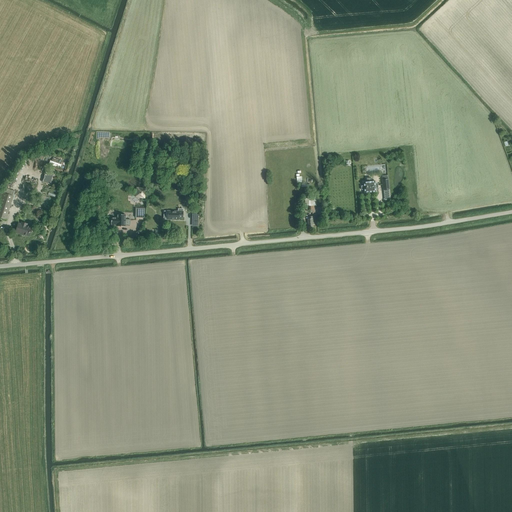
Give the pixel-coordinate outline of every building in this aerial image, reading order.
[(43,182),(51,184),(54,174),(46,172),(43,182)] [(363,186),(361,186),(361,190),(364,190),(364,193),(368,193),(368,194),(372,194),(372,192),(376,192),(376,189),(378,188),(378,184),(375,185),(375,181),(371,181),(371,178),(366,178),(367,182),(363,182),(363,186)] [(135,196),(146,198),(147,189),(137,187),(135,196)] [(0,197),(0,217),(6,219),(13,196),(1,193),(0,197)] [(49,206),(51,197),(44,196),(42,204),(49,206)] [(317,197),(305,197),(305,206),(309,206),(309,213),(315,212),(314,206),(317,206),(317,197)] [(144,208),(135,208),(135,217),(144,217),(144,208)] [(167,211),(167,219),(178,220),(178,218),(183,218),(183,209),(178,209),(178,212),(167,211)] [(125,219),(126,215),(117,214),(117,218),(111,218),(111,225),(117,225),(117,226),(125,226),(125,225),(130,225),(130,220),(125,219)] [(308,227),(313,226),(313,225),(316,225),(315,216),(310,217),(310,219),(307,219),(308,227)] [(30,233),(32,227),(27,226),(27,224),(22,223),(21,224),(19,223),(16,232),(27,235),(27,236),(29,237),(30,233)]
